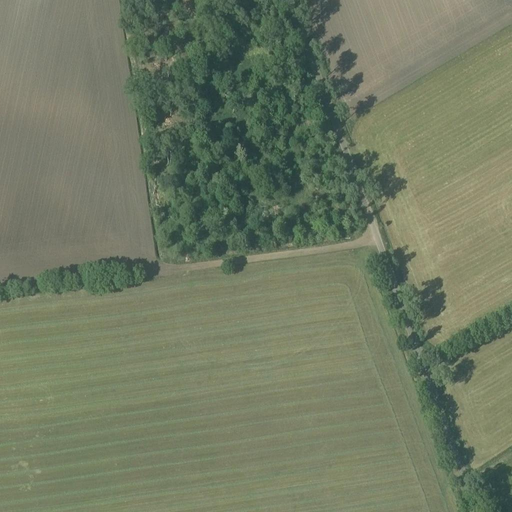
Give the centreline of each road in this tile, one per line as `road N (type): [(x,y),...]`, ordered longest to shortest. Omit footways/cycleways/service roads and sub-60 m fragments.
road 1 (unclassified): [(473,511),(288,0)]
road 2 (track): [(0,288),(375,244)]
